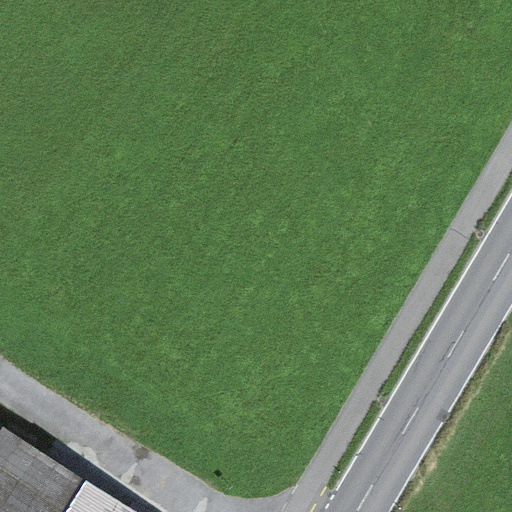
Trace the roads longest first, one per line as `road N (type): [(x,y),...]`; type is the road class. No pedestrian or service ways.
road 1 (secondary): [(355,511),(511,243)]
road 2 (track): [(250,511),(0,360)]
